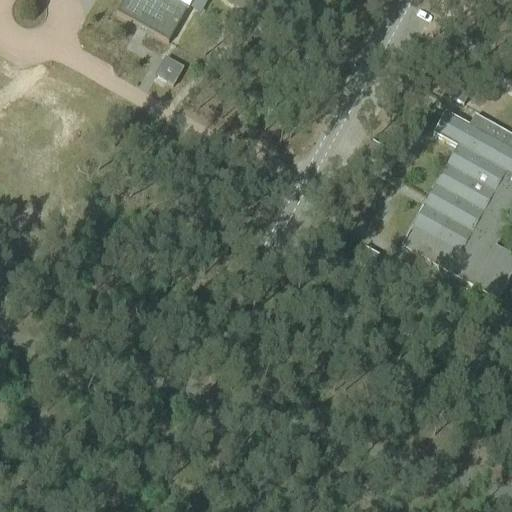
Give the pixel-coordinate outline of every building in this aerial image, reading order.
[(123,0),(114,17),(167,46),(187,11),(182,8),(186,0),(123,0)] [(182,72),(164,62),(154,79),(155,80),(157,75),(167,81),(165,85),(172,89),(182,72)] [(456,84),(446,99),(461,108),(470,93),(456,84)] [(456,151),(399,252),(495,306),(511,274),(511,261),(495,252),(511,221),(511,154),(511,153),(511,140),(473,119),(467,130),(444,117),(432,137),(456,151)] [(369,147),(360,162),(376,171),(385,156),(369,147)] [(361,249),(353,263),(367,271),(375,257),(361,249)]
